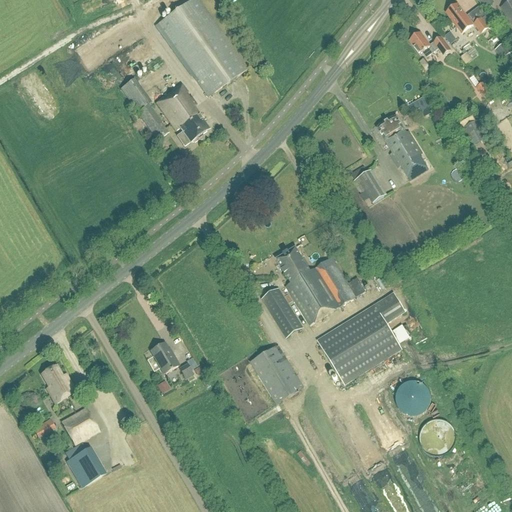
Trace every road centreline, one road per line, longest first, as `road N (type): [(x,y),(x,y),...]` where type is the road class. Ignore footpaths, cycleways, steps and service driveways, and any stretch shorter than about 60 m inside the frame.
road 1 (tertiary): [(0,369),(262,158),(392,0)]
road 2 (unknown): [(49,332),(122,455)]
road 3 (track): [(315,393),(292,414),(346,511)]
